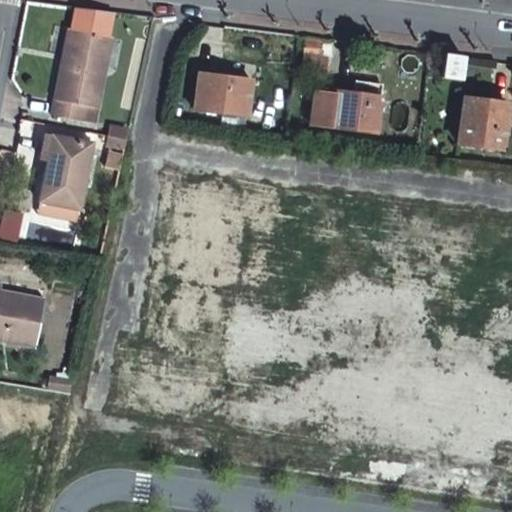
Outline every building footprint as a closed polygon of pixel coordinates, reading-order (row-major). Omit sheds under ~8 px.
[(112,38),(69,30),(53,115),(96,123),(112,38)] [(463,58),(445,56),(442,78),(460,81),(463,58)] [(251,82),(199,74),(194,110),(246,117),(251,82)] [(331,128),(335,94),(316,92),(311,125),(331,128)] [(381,98),(336,92),(335,94),(331,128),(376,134),(381,98)] [(503,136),(504,122),(507,105),(465,99),(458,144),(500,149),(503,136)] [(511,123),(504,122),(503,136),(511,136),(511,123)] [(109,126),(108,136),(126,140),(129,130),(109,126)] [(49,161),(41,202),(79,209),(91,144),(45,134),(40,159),(49,161)] [(105,146),(124,149),(126,140),(108,136),(105,146)] [(79,209),(41,202),(39,214),(77,221),(79,209)] [(0,331),(9,333),(7,343),(35,347),(43,299),(25,295),(24,299),(0,295),(0,331)] [(9,333),(0,331),(0,341),(7,343),(9,333)]
